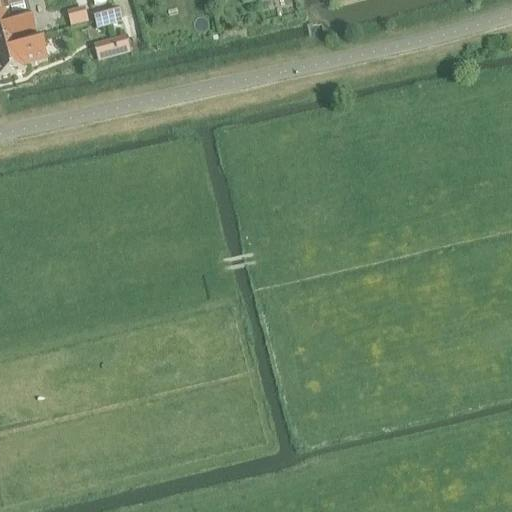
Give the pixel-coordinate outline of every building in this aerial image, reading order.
[(0,0),(0,8),(7,7),(26,2),(25,0),(0,0)] [(0,50),(36,40),(30,17),(11,22),(7,7),(0,8),(0,50)] [(85,11),(67,15),(71,30),(88,25),(85,11)] [(106,16),(110,29),(121,25),(118,12),(106,16)] [(106,16),(95,19),(98,32),(110,29),(106,16)] [(41,39),(36,40),(0,50),(0,82),(26,75),(25,71),(48,64),(41,39)] [(120,57),(130,55),(126,41),(116,44),(120,57)]
